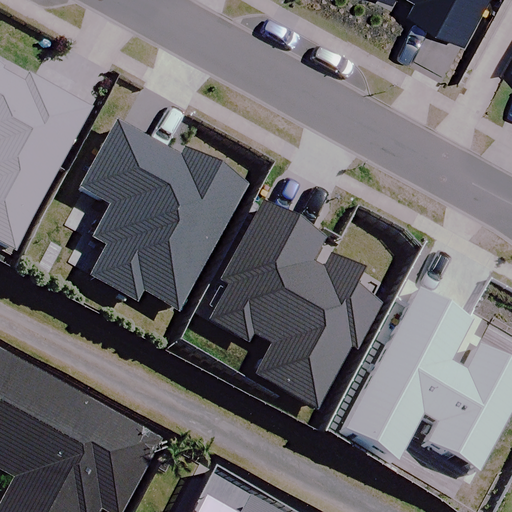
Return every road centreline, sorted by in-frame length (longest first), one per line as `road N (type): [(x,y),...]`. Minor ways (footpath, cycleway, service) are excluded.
road 1 (residential): [(137,0),(511,204)]
road 2 (residential): [(364,511),(0,318)]
